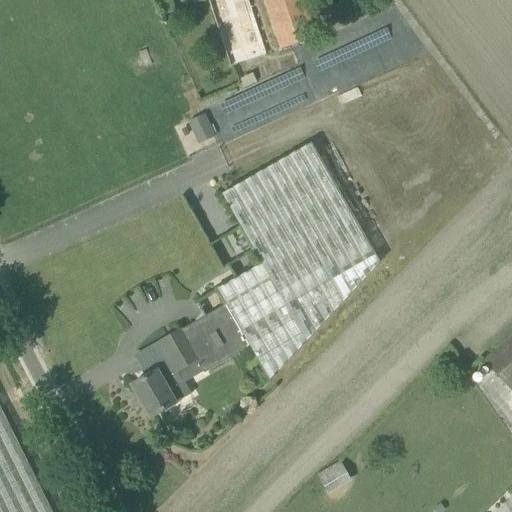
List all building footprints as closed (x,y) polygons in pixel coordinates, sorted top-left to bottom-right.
[(247,0),(207,0),(230,66),(266,54),(247,0)] [(302,0),(264,0),(282,49),(316,38),(302,0)] [(197,143),(214,137),(205,114),(188,120),(197,143)] [(226,305),(249,346),(270,380),(380,262),(367,240),(312,143),(237,186),(222,194),(262,264),(217,289),(226,305)] [(249,346),(226,305),(181,330),(198,358),(206,371),(249,346)] [(185,382),(178,369),(198,358),(181,330),(160,342),(171,361),(152,373),(152,374),(132,385),(150,417),(191,394),(185,382)] [(511,335),(484,362),(511,390),(511,335)] [(0,511),(52,511),(0,406),(0,511)] [(326,494),(351,482),(341,461),(316,473),(326,494)]
